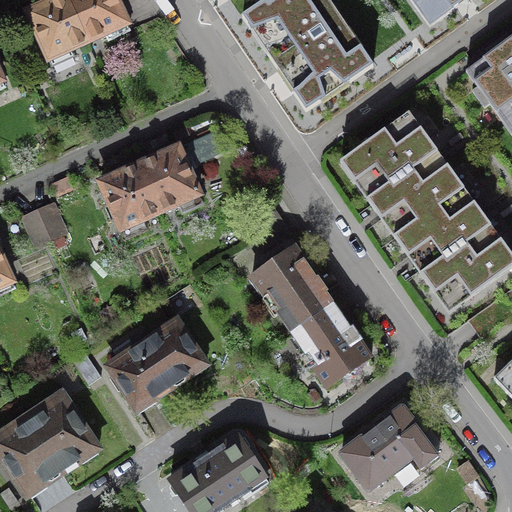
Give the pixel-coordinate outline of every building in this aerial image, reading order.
[(88,42),(68,0),(57,0),(28,13),(52,67),(73,57),(70,50),(88,42)] [(68,0),(88,42),(105,34),(108,41),(129,32),(115,0),(68,0)] [(377,61),(335,0),(264,0),(243,15),(307,109),(377,61)] [(469,0),(404,0),(426,30),(469,0)] [(511,34),(463,70),(510,133),(511,131),(511,34)] [(511,265),(511,258),(406,112),(336,160),(376,216),(411,264),(446,312),(511,265)] [(218,131),(187,145),(196,166),(214,158),(231,150),(218,131)] [(149,162),(139,166),(160,212),(178,204),(182,214),(203,205),(178,149),(149,162)] [(160,212),(139,166),(129,171),(101,183),(126,240),(147,230),(143,220),(160,212)] [(45,209),(38,212),(51,241),(66,234),(53,205),(45,209)] [(274,214),(269,207),(243,224),(252,238),(279,221),(274,214)] [(31,215),(24,218),(36,247),(51,241),(38,212),(31,215)] [(283,228),(279,221),(252,238),(262,253),(288,235),(283,228)] [(291,335),(333,306),(324,293),(326,292),(322,286),(318,280),(316,281),(293,248),(252,277),(291,335)] [(0,295),(15,289),(0,256),(0,295)] [(350,331),(333,306),(291,335),(328,388),(370,360),(358,343),(361,341),(357,335),(352,329),(350,331)] [(137,350),(109,368),(140,414),(157,403),(154,399),(204,366),(177,324),(149,342),(148,340),(142,344),(135,348),(137,350)] [(72,361),(89,386),(95,382),(101,378),(84,352),(72,361)] [(511,360),(492,380),(511,401),(511,360)] [(12,430),(0,437),(0,453),(27,495),(96,449),(61,397),(42,410),(45,414),(30,424),(14,434),(12,430)] [(402,408),(341,454),(368,491),(412,458),(421,470),(439,457),(423,436),(429,431),(419,418),(416,420),(413,422),(402,408)] [(198,464),(171,483),(190,511),(217,511),(249,491),(252,495),(269,484),(238,438),(210,457),(209,454),(203,458),(197,462),(198,464)]
